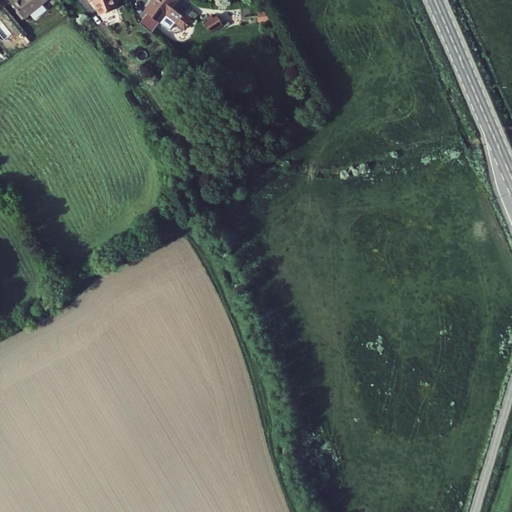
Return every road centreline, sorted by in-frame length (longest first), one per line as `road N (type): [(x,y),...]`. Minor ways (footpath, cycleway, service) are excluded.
road 1 (primary): [(435,0),(511,176)]
road 2 (unclassified): [(511,387),(474,511)]
